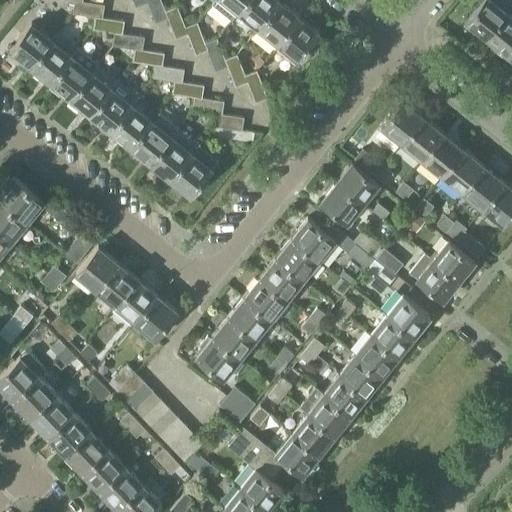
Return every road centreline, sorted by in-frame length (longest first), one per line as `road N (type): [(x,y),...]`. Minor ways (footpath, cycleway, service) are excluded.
road 1 (residential): [(203,276),(230,262),(402,43)]
road 2 (residential): [(203,276),(173,261),(9,130)]
road 3 (residential): [(511,133),(402,43)]
